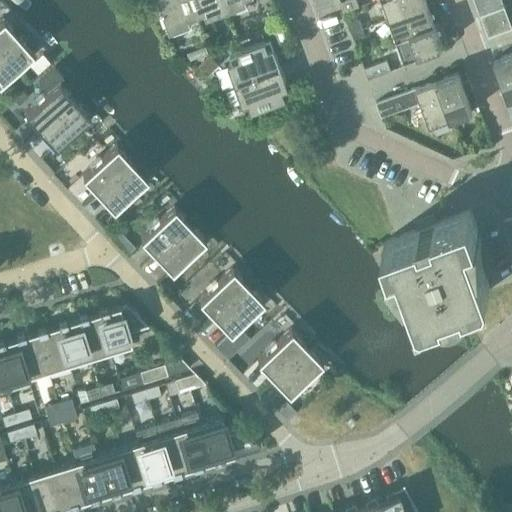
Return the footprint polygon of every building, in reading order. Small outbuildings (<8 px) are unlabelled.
[(197,14),(192,0),(159,0),(170,30),(191,22),(189,17),(197,14)] [(192,0),(197,14),(205,11),(207,17),(227,9),(224,0),(192,0)] [(224,0),(227,9),(248,2),(246,0),(224,0)] [(355,6),(352,0),(342,0),(340,1),(343,10),(355,6)] [(382,0),(389,17),(427,3),(425,0),(382,0)] [(511,0),(499,0),(482,6),(490,28),(511,19),(511,0)] [(389,17),(396,38),(435,23),(427,3),(389,17)] [(346,18),(351,31),(362,27),(357,14),(346,18)] [(0,48),(17,34),(3,18),(4,17),(3,15),(0,17),(0,48)] [(435,23),(396,38),(404,59),(442,45),(435,23)] [(362,27),(351,31),(354,38),(365,34),(362,27)] [(17,34),(0,48),(0,78),(33,50),(31,48),(30,49),(17,34)] [(228,63),(236,84),(281,67),(276,53),(270,55),(265,40),(231,53),(234,61),(228,63)] [(511,94),(511,51),(494,58),(508,96),(511,94)] [(391,70),(387,59),(364,67),(368,78),(391,70)] [(27,111),(40,126),(73,96),(59,81),(61,80),(59,79),(63,76),(54,66),(38,81),(46,90),(24,110),(26,112),(27,111)] [(281,67),(236,84),(243,104),(249,102),(252,110),(286,98),(281,83),(286,81),(281,67)] [(458,71),(437,79),(451,117),(472,109),(466,92),(473,90),(469,78),(462,81),(458,71)] [(451,117),(437,79),(376,101),(381,116),(421,101),(430,125),(451,117)] [(12,96),(19,104),(28,96),(21,88),(12,96)] [(73,96),(40,126),(54,141),(53,142),(55,144),(90,112),(88,110),(87,111),(73,96)] [(315,123),(305,127),(311,142),(320,138),(315,123)] [(84,174),(98,189),(130,159),(116,144),(118,143),(116,141),(82,173),(83,175),(84,174)] [(130,159),(98,189),(112,204),(111,204),(113,206),(147,174),(145,172),(144,174),(130,159)] [(142,236),(156,251),(188,220),(174,206),(175,204),(173,203),(140,235),(141,237),(142,236)] [(420,313),(424,314),(488,291),(490,287),(470,233),(478,230),(470,209),(435,222),(433,216),(417,222),(419,227),(396,236),(384,240),(392,261),(400,258),(420,313)] [(188,220),(156,251),(170,266),(169,266),(171,268),(205,236),(203,234),(202,235),(188,220)] [(200,298),(214,312),(246,282),(232,267),(233,266),(232,264),(198,296),(200,298)] [(246,282),(214,312),(228,327),(230,329),(263,297),(262,295),(260,296),(246,282)] [(119,304),(97,311),(109,349),(131,342),(127,331),(147,325),(148,324),(128,303),(127,304),(120,306),(119,304)] [(97,311),(77,317),(89,355),(109,349),(97,311)] [(77,317),(56,323),(68,362),(89,355),(77,317)] [(56,323),(35,330),(47,368),(68,362),(56,323)] [(228,352),(250,334),(242,323),(220,341),(228,352)] [(259,359),(273,373),(305,343),(291,328),(292,327),(290,325),(257,357),(258,359),(259,359)] [(35,330),(14,336),(26,375),(47,368),(35,330)] [(14,336),(0,340),(0,363),(6,381),(26,375),(14,336)] [(305,343),(273,373),(287,388),(286,389),(288,390),(322,358),(320,356),(319,357),(305,343)] [(140,370),(143,381),(167,374),(164,362),(140,370)] [(194,371),(185,374),(189,387),(205,382),(195,371),(194,371)] [(189,387),(185,374),(175,378),(179,390),(189,387)] [(111,380),(98,385),(100,390),(101,394),(114,390),(111,380)] [(157,383),(144,387),(147,397),(160,393),(157,383)] [(100,390),(98,385),(84,389),(87,398),(101,394),(100,390)] [(147,397),(144,387),(130,391),(133,401),(147,397)] [(116,396),(102,400),(105,410),(119,405),(116,396)] [(71,397),(57,401),(60,410),(74,406),(71,397)] [(105,410),(102,400),(89,404),(92,414),(105,410)] [(44,405),(47,414),(60,410),(57,401),(44,405)] [(28,406),(15,411),(18,420),(31,416),(28,406)] [(74,406),(60,410),(63,420),(76,415),(74,406)] [(60,410),(47,414),(50,424),(63,420),(60,410)] [(18,420),(15,411),(1,415),(4,424),(18,420)] [(220,414),(199,421),(211,459),(232,453),(220,414)] [(221,414),(220,414),(232,453),(233,452),(232,450),(259,442),(260,441),(240,420),(239,421),(225,426),(221,414)] [(199,421),(179,427),(191,466),(211,459),(199,421)] [(33,422),(20,426),(22,435),(36,431),(33,422)] [(22,435),(20,426),(6,430),(9,440),(22,435)] [(179,427),(158,434),(170,472),(191,466),(179,427)] [(158,434),(138,440),(150,478),(170,472),(158,434)] [(138,440),(117,446),(129,485),(150,478),(138,440)] [(117,446),(96,453),(108,491),(129,485),(117,446)] [(96,453),(75,459),(87,498),(108,491),(96,453)] [(75,459),(55,466),(66,504),(87,498),(75,459)] [(55,466),(34,472),(46,511),(66,504),(55,466)] [(34,472),(13,479),(23,511),(41,511),(46,511),(34,472)] [(23,511),(13,479),(0,482),(0,511),(23,511)] [(386,498),(377,501),(380,511),(419,511),(403,482),(402,483),(402,484),(385,493),(386,498)] [(366,505),(356,508),(357,511),(380,511),(377,501),(375,494),(364,499),(366,505)] [(346,511),(343,511),(357,511),(356,508),(354,501),(344,506),(346,511)]
